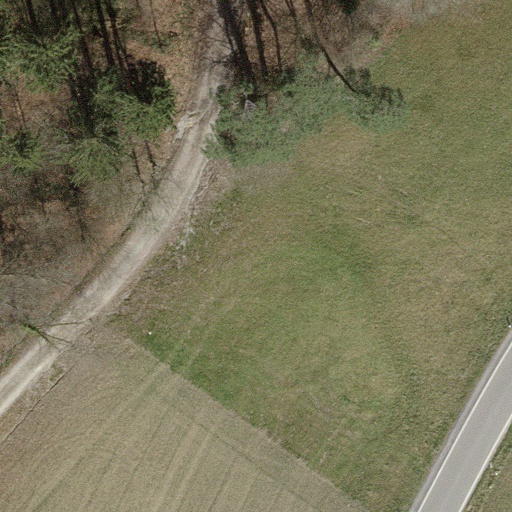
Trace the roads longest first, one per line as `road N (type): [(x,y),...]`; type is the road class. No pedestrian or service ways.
road 1 (track): [(0,414),(210,153),(229,0)]
road 2 (tertiary): [(446,511),(511,378)]
